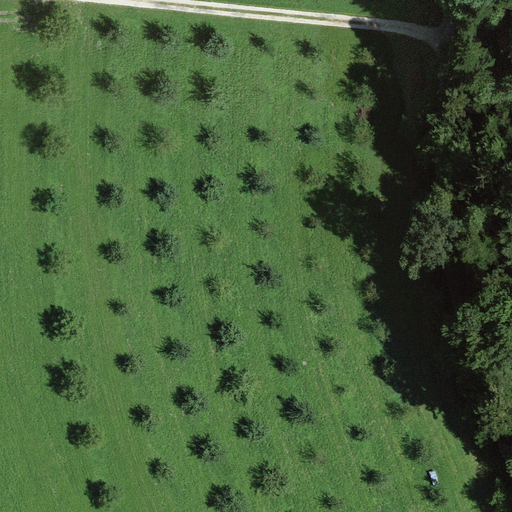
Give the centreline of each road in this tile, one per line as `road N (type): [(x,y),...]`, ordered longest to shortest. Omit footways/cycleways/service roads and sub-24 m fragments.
road 1 (track): [(463,0),(454,37),(455,264),(511,455)]
road 2 (track): [(454,37),(58,0)]
